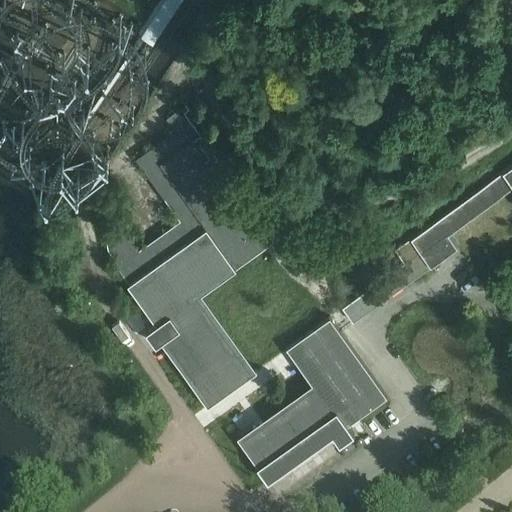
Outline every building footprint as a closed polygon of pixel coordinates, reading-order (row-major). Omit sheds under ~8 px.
[(159,0),(152,11),(144,23),(137,34),(145,39),(153,44),(182,0),(159,0)] [(191,107),(187,101),(167,116),(176,128),(136,157),(181,218),(138,250),(119,224),(97,229),(121,262),(118,264),(130,280),(128,281),(153,316),(156,321),(146,328),(156,342),(166,334),(175,347),(212,400),(226,390),(244,416),(253,429),(240,438),(269,478),(335,432),(341,441),(355,432),(348,421),(388,393),(331,314),(287,345),(288,346),(291,344),(318,382),(267,419),(239,381),(257,368),(257,367),(252,370),(198,293),(276,237),(186,110),(191,107)] [(511,164),(503,171),(511,182),(511,164)] [(511,185),(511,182),(503,171),(396,248),(405,261),(416,275),(457,246),(458,245),(449,231),(511,185)] [(352,321),(416,275),(405,261),(342,306),(352,321)]
